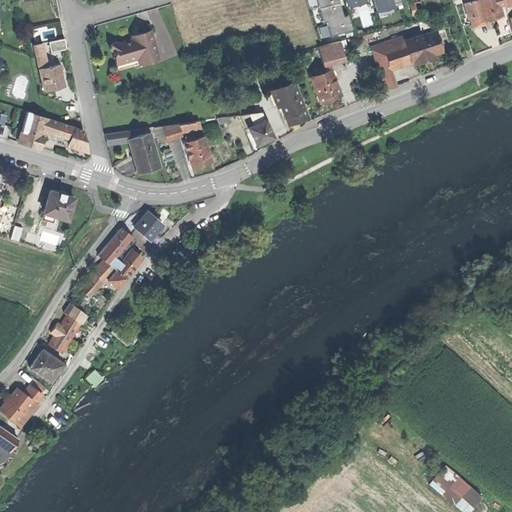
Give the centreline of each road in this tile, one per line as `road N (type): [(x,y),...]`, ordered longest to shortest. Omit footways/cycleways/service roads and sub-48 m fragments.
road 1 (residential): [(135,190),(210,183),(511,53)]
road 2 (residential): [(0,377),(135,190)]
road 3 (residential): [(70,22),(103,180)]
